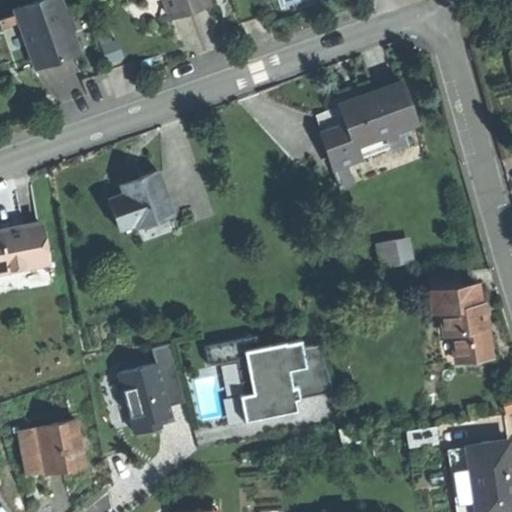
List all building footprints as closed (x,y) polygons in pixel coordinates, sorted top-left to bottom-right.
[(70,30),(68,31),(64,18),(65,18),(59,0),(40,0),(16,9),(36,66),(56,59),(77,52),(70,30)] [(191,11),(209,4),(207,0),(164,0),(171,18),(191,11)] [(353,145),(400,128),(416,123),(402,83),(363,97),(339,105),(345,121),(353,145)] [(322,129),(345,121),(339,105),(316,114),(322,129)] [(353,145),(345,121),(322,129),(339,178),(362,170),(353,145)] [(400,128),(353,145),(362,170),(409,153),(400,128)] [(136,228),(174,214),(158,170),(140,177),(141,179),(121,186),(124,193),(108,199),(119,230),(135,225),(136,228)] [(120,184),(121,186),(141,179),(140,177),(132,180),(120,184)] [(179,229),(174,214),(136,228),(141,242),(179,229)] [(0,273),(48,264),(39,221),(7,228),(0,229),(0,273)] [(376,241),(381,265),(415,257),(410,233),(376,241)] [(434,312),(441,311),(473,307),(470,285),(455,287),(453,274),(415,280),(420,314),(434,312)] [(483,305),(473,307),(441,311),(444,334),(452,333),(456,362),(491,357),(487,331),(483,305)] [(444,334),(441,311),(434,312),(441,364),(456,362),(452,333),(444,334)] [(334,393),(319,345),(303,348),(301,340),(259,348),(257,337),(205,347),(209,366),(236,360),(245,359),(252,392),(243,394),(239,395),(244,422),(280,415),(279,406),(296,403),(295,400),(334,393)] [(135,433),(160,426),(158,419),(171,416),(168,406),(182,403),(170,344),(152,348),(155,362),(119,373),(135,433)] [(245,359),(236,360),(243,394),(252,392),(245,359)] [(511,395),(502,399),(507,414),(511,412),(511,395)] [(298,411),(296,403),(279,406),(280,415),(290,413),(298,411)] [(173,423),(171,416),(158,419),(160,426),(173,423)] [(65,472),(82,469),(73,423),(35,430),(43,473),(44,476),(65,472)] [(436,427),(407,431),(409,448),(438,444),(436,427)] [(26,476),(43,473),(35,430),(17,433),(26,476)] [(467,450),(476,511),(511,511),(511,471),(506,438),(466,445),(467,450)] [(476,511),(467,450),(447,453),(456,511),(476,511)]
